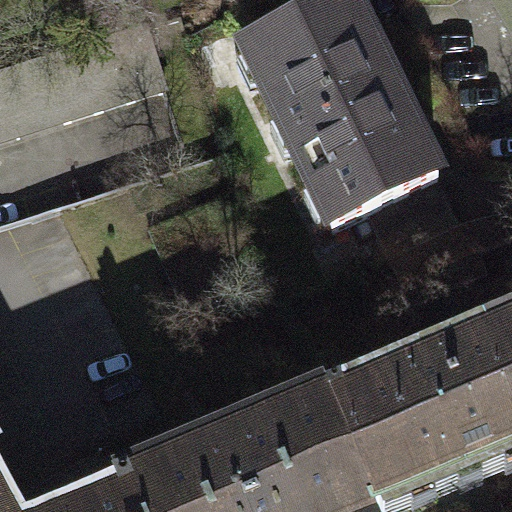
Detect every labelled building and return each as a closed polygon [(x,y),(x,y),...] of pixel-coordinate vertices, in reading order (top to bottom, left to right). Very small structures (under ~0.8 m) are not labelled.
[(347,0),(344,0),(239,51),(330,238),(367,220),(438,186),(414,136),(403,141),(359,50),(370,45),(347,0)] [(166,90),(145,27),(45,60),(66,122),(166,90)] [(45,60),(0,74),(0,143),(66,122),(45,60)] [(438,186),(367,220),(386,260),(440,234),(458,226),(438,186)] [(237,190),(147,230),(185,314),(275,274),(237,190)] [(440,234),(454,264),(511,242),(501,214),(458,226),(440,234)] [(440,234),(386,260),(400,290),(454,264),(440,234)] [(511,325),(484,337),(511,400),(511,325)] [(338,390),(320,397),(369,511),(382,511),(511,456),(511,400),(484,337),(341,398),(338,390)] [(369,511),(320,397),(127,480),(130,487),(141,511),(369,511)] [(75,511),(10,511),(0,493),(0,511),(141,511),(130,487),(75,511)]
